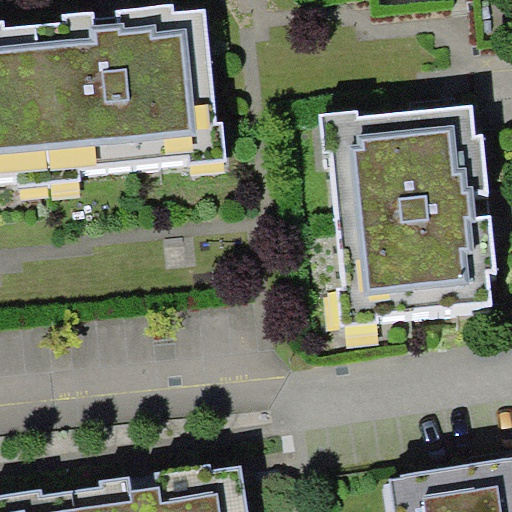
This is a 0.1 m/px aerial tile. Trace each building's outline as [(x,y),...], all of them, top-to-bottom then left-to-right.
[(63,22),(35,24),(50,181),(81,178),(80,166),(189,156),(190,164),(227,160),(223,123),(215,124),(204,9),(173,12),(172,3),(118,8),(119,22),(108,23),(97,24),(96,12),(62,15),(63,22)] [(50,181),(35,24),(5,27),(4,20),(0,20),(0,174),(17,173),(18,184),(50,181)] [(358,111),(321,114),(324,152),(332,151),(344,288),(338,288),(341,326),(472,314),(472,307),(491,306),(489,273),(495,272),(490,215),(476,216),(475,206),(474,193),(488,192),(483,135),(475,136),(472,107),(358,117),(358,111)] [(402,478),(388,480),(392,511),(511,511),(511,458),(401,473),(402,478)] [(246,511),(239,467),(210,471),(209,466),(152,474),(154,487),(144,489),(132,490),(130,476),(100,481),(101,487),(72,492),(75,511),(246,511)] [(75,511),(72,492),(42,497),(41,491),(0,496),(0,511),(75,511)]
